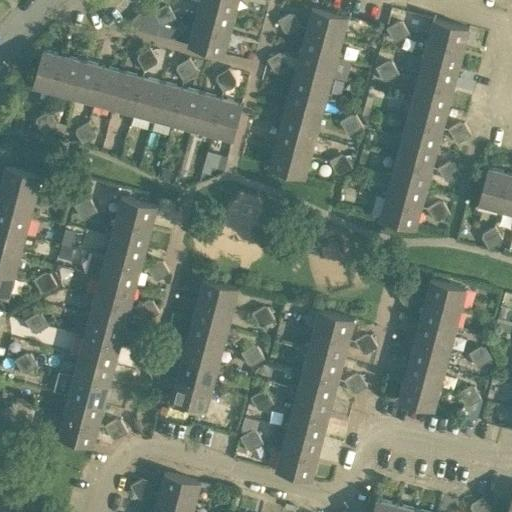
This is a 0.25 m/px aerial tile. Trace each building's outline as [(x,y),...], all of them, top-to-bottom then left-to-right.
[(199,0),(199,2),(235,12),(238,0),(199,0)] [(194,22),(230,32),(235,12),(199,2),(194,22)] [(160,6),(168,21),(175,17),(168,4),(164,3),(160,6)] [(152,10),(142,7),(138,12),(130,20),(135,28),(156,34),(159,22),(163,24),(168,21),(160,6),(152,10)] [(343,36),(348,15),(312,6),(306,26),(343,36)] [(289,11),(285,14),(294,29),(301,24),(294,13),(289,11)] [(288,32),(294,29),(285,14),(277,19),(284,30),(288,32)] [(427,38),(463,48),(469,27),(433,17),(427,38)] [(393,22),(402,37),(409,33),(402,21),(398,19),(393,22)] [(188,43),(224,53),(230,32),(194,22),(188,43)] [(397,40),(402,37),(393,22),(386,27),(392,39),(397,40)] [(343,36),(306,26),(301,46),(337,56),(343,36)] [(422,58),(458,67),(463,48),(427,38),(422,58)] [(137,57),(140,62),(155,53),(150,46),(138,53),(137,57)] [(337,56),(301,46),(296,65),(332,75),(337,56)] [(34,83),(54,89),(64,53),(43,47),(34,83)] [(279,50),(274,53),(282,68),(290,64),(283,52),(279,50)] [(83,58),(64,53),(54,89),(74,94),(83,58)] [(157,57),(155,53),(140,62),(144,69),(156,62),(157,57)] [(277,71),(282,68),(274,53),(266,57),(273,69),(277,71)] [(176,68),(179,73),(193,63),(189,56),(177,63),(176,68)] [(83,58),(74,94),(94,99),(103,63),(83,58)] [(417,77),(453,87),(458,67),(422,58),(417,77)] [(382,61),(391,76),(398,72),(391,60),(387,59),(382,61)] [(386,79),(391,76),(382,61),(375,66),(382,78),(386,79)] [(123,69),(103,63),(94,99),(110,104),(109,108),(112,109),(123,69)] [(196,68),(193,63),(179,73),(183,80),(195,72),(196,68)] [(332,75),(296,65),(290,85),(327,95),(332,75)] [(215,78),(218,83),(233,74),(228,66),(216,73),(215,78)] [(123,69),(112,109),(115,110),(116,105),(133,110),(143,74),(123,69)] [(162,79),(143,74),(133,110),(150,114),(149,119),(152,120),(162,79)] [(233,74),(218,83),(223,90),(235,83),(236,78),(233,74)] [(407,96),(447,107),(453,87),(417,77),(412,94),(408,93),(407,96)] [(173,120),(182,85),(162,79),(152,120),(154,120),(155,116),(173,120)] [(202,90),(182,85),(173,120),(189,125),(188,129),(191,130),(202,90)] [(327,95),(290,85),(285,105),(321,114),(327,95)] [(202,90),(191,130),(194,131),(195,127),(212,131),(222,95),(202,90)] [(242,101),(222,95),(212,131),(232,137),(242,101)] [(407,117),(442,126),(447,107),(407,96),(406,99),(411,100),(407,117)] [(321,114),(285,105),(280,124),(316,134),(321,114)] [(36,120),(39,125),(53,116),(49,109),(37,116),(36,120)] [(355,130),(362,125),(355,113),(351,112),(346,115),(355,130)] [(355,130),(346,115),(339,119),(346,131),(350,132),(355,130)] [(56,121),(53,116),(39,125),(43,132),(55,125),(56,121)] [(397,135),(437,146),(442,126),(407,117),(402,134),(397,133),(397,135)] [(78,135),(92,126),(88,119),(76,126),(75,131),(78,135)] [(463,138),(471,134),(464,121),(460,120),(455,123),(463,138)] [(463,138),(455,123),(447,127),(455,139),(459,140),(463,138)] [(316,134),(280,124),(275,144),(311,154),(316,134)] [(95,131),(92,126),(78,135),(82,143),(95,136),(95,131)] [(396,156),(432,166),(437,146),(397,135),(396,139),(400,140),(396,156)] [(305,174),(311,154),(275,144),(269,164),(305,174)] [(341,152),(336,155),(344,170),(352,166),(345,153),(341,152)] [(340,173),(344,170),(336,155),(329,159),(335,171),(340,173)] [(386,175),(426,185),(432,166),(396,156),(391,174),(387,172),(386,175)] [(449,160),(444,162),(452,177),(460,172),(454,161),(449,160)] [(452,177),(444,162),(437,166),(444,178),(448,179),(452,177)] [(5,163),(0,182),(0,183),(36,193),(42,172),(5,163)] [(478,202),(498,208),(508,172),(488,166),(478,202)] [(171,169),(163,167),(161,176),(169,178),(171,169)] [(511,172),(508,172),(498,208),(511,211),(511,172)] [(385,196),(421,205),(426,185),(386,175),(385,178),(390,180),(385,196)] [(0,204),(31,213),(36,193),(0,183),(0,204)] [(121,194),(116,215),(152,225),(157,204),(121,194)] [(380,216),(416,226),(421,205),(385,196),(380,216)] [(82,199),(90,214),(97,210),(90,198),(86,197),(82,199)] [(85,217),(90,214),(82,199),(74,204),(80,216),(85,217)] [(439,199),(434,202),(442,217),(450,212),(443,200),(439,199)] [(438,219),(442,217),(434,202),(426,206),(433,218),(438,219)] [(0,225),(25,232),(31,213),(0,204),(0,225)] [(106,233),(146,245),(152,225),(116,215),(111,232),(106,230),(106,233)] [(484,240),(499,231),(495,224),(482,231),(481,236),(484,240)] [(0,246),(25,253),(25,251),(21,250),(25,232),(0,225),(0,246)] [(502,236),(499,231),(484,240),(488,248),(501,240),(502,236)] [(146,245),(106,233),(105,236),(110,237),(105,255),(141,264),(146,245)] [(74,248),(61,244),(58,256),(71,260),(74,248)] [(0,267),(15,272),(19,255),(24,257),(25,253),(0,246),(0,267)] [(95,273),(136,284),(141,264),(105,255),(100,272),(95,270),(95,273)] [(162,276),(169,272),(163,259),(158,258),(153,261),(162,276)] [(162,276),(153,261),(146,265),(153,277),(157,278),(162,276)] [(0,289),(9,292),(15,272),(0,267),(0,289)] [(45,270),(40,273),(49,288),(57,283),(50,271),(45,270)] [(44,290),(49,288),(40,273),(33,277),(40,289),(44,290)] [(94,294),(130,304),(136,284),(95,273),(94,276),(99,278),(94,294)] [(203,277),(197,298),(234,308),(240,288),(203,277)] [(425,299),(461,308),(466,288),(430,278),(425,299)] [(408,283),(403,285),(412,300),(419,296),(412,284),(408,283)] [(407,303),(412,300),(403,285),(396,290),(402,302),(407,303)] [(130,304),(94,294),(90,311),(85,309),(84,313),(125,324),(130,304)] [(148,297),(143,301),(152,315),(159,311),(152,299),(148,297)] [(192,317),(229,328),(234,308),(197,298),(192,317)] [(461,308),(425,299),(419,318),(460,329),(461,326),(456,325),(461,308)] [(147,318),(152,315),(143,301),(136,305),(143,317),(147,318)] [(263,304),(258,307),(267,322),(275,317),(267,305),(263,304)] [(510,308),(500,305),(496,318),(506,321),(510,308)] [(263,324),(267,322),(258,307),(251,311),(258,323),(263,324)] [(319,309),(313,329),(349,339),(354,318),(319,309)] [(37,311),(32,313),(40,328),(48,324),(41,312),(37,311)] [(36,331),(40,328),(32,313),(24,318),(31,330),(36,331)] [(125,324),(84,313),(83,316),(89,317),(84,334),(120,344),(125,324)] [(187,337),(223,347),(229,328),(192,317),(187,337)] [(460,329),(419,318),(414,338),(450,348),(455,330),(459,332),(460,329)] [(344,358),(349,339),(313,329),(309,346),(305,344),(304,348),(344,358)] [(370,349),(377,345),(370,333),(366,332),(361,335),(370,349)] [(79,354),(114,363),(120,344),(84,334),(79,354)] [(370,349),(361,335),(354,339),(361,351),(365,352),(370,349)] [(181,357),(222,368),(223,365),(218,364),(223,347),(187,337),(181,357)] [(450,348),(414,338),(409,358),(445,367),(450,348)] [(252,343),(248,346),(257,361),(264,357),(257,345),(252,343)] [(480,344),(475,347),(484,362),(491,357),(484,345),(480,344)] [(252,364),(257,361),(248,346),(241,351),(248,363),(252,364)] [(479,365),(484,362),(475,347),(468,351),(475,363),(479,365)] [(338,378),(344,358),(304,348),(303,350),(307,351),(302,369),(338,378)] [(26,351),(22,353),(30,368),(37,364),(30,352),(26,351)] [(25,371),(30,368),(22,353),(14,358),(21,370),(25,371)] [(73,374),(109,383),(114,363),(79,354),(73,374)] [(176,376),(213,387),(217,370),(221,371),(222,368),(181,357),(176,376)] [(445,367),(409,358),(404,378),(440,387),(445,367)] [(155,363),(163,378),(170,374),(163,362),(159,361),(155,363)] [(158,381),(163,378),(155,363),(147,368),(154,380),(158,381)] [(333,398),(338,378),(302,369),(298,385),(294,384),(293,387),(333,398)] [(355,371),(350,374),(359,389),(367,384),(360,372),(355,371)] [(63,392),(104,403),(109,383),(73,374),(69,391),(63,389),(63,392)] [(355,391),(359,389),(350,374),(343,378),(350,390),(355,391)] [(207,407),(213,387),(176,376),(170,397),(207,407)] [(434,408),(440,387),(404,378),(398,398),(434,408)] [(470,384),(465,387),(473,401),(481,397),(474,385),(470,384)] [(328,417),(333,398),(293,387),(292,389),(296,391),(292,408),(328,417)] [(469,404),(473,401),(465,387),(458,391),(464,403),(469,404)] [(262,388),(258,391),(266,406),(273,401),(266,389),(262,388)] [(261,408),(266,406),(258,391),(250,395),(257,407),(261,408)] [(63,413),(98,423),(104,403),(63,392),(62,395),(67,396),(63,413)] [(169,414),(171,407),(161,404),(159,412),(169,414)] [(322,437),(328,417),(292,408),(286,428),(322,437)] [(57,434),(93,444),(98,423),(63,413),(57,434)] [(116,417),(111,420),(119,435),(127,430),(121,418),(116,417)] [(111,436),(115,437),(119,435),(111,420),(104,424),(111,436)] [(247,430),(256,445),(263,441),(262,439),(265,437),(260,428),(257,430),(256,429),(251,428),(247,430)] [(317,457),(322,437),(286,428),(281,447),(317,457)] [(251,448),(256,445),(247,430),(239,435),(246,447),(251,448)] [(312,477),(317,457),(281,447),(276,468),(312,477)] [(159,492),(195,502),(200,481),(164,471),(159,492)] [(141,476),(137,479),(146,494),(153,490),(146,477),(141,476)] [(141,497),(146,494),(137,479),(130,483),(137,496),(141,497)] [(192,511),(195,502),(159,492),(153,511),(154,511),(192,511)] [(488,502),(483,495),(471,501),(470,506),(473,511),(488,502)] [(372,511),(394,511),(397,503),(376,497),(372,511)] [(490,505),(488,502),(473,511),(486,511),(489,510),(490,505)] [(415,511),(417,508),(397,503),(394,511),(415,511)]
